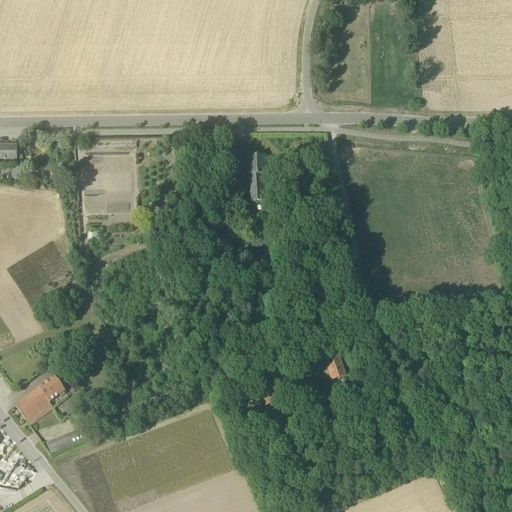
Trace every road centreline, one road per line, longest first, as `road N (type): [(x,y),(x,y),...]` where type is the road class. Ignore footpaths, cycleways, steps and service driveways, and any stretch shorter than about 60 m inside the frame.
road 1 (track): [(329,128),(368,312),(456,511)]
road 2 (unclassified): [(0,120),(305,115)]
road 3 (unclassified): [(305,115),(511,113)]
road 4 (unclassified): [(85,511),(0,410)]
